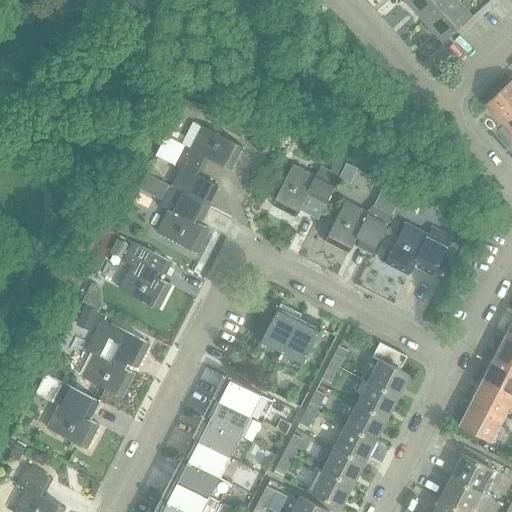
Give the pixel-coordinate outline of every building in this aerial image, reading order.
[(404,0),(423,21),(446,0),(404,0)] [(454,0),(446,0),(423,21),(443,43),(471,18),(454,0)] [(505,124),(511,118),(511,80),(487,104),(505,124)] [(172,187),(207,205),(216,186),(197,177),(206,159),(229,171),(242,147),(202,127),(190,150),(172,140),(162,160),(181,170),(172,187)] [(318,169),(313,178),(291,166),(270,206),(294,218),(306,195),(324,205),(337,179),(318,169)] [(208,206),(207,205),(172,187),(170,186),(160,205),(168,209),(156,232),(197,253),(209,229),(199,224),(208,206)] [(371,206),(366,214),(344,203),(323,242),(347,254),(359,231),(377,241),(390,216),(371,206)] [(431,228),(427,236),(404,224),(383,264),(407,277),(419,253),(438,263),(451,238),(431,228)] [(118,289),(159,310),(171,286),(161,281),(171,262),(132,242),(122,261),(130,266),(118,289)] [(281,353),(302,313),(282,303),(261,342),(281,353)] [(302,313),(281,353),(302,363),(322,324),(302,313)] [(353,315),(344,334),(373,348),(383,329),(353,315)] [(117,358),(137,368),(150,344),(101,319),(85,350),(94,355),(82,378),(122,398),(134,375),(114,364),(117,358)] [(511,337),(506,335),(495,357),(511,366),(511,337)] [(367,383),(398,399),(409,376),(399,370),(406,357),(379,343),(372,358),(379,361),(367,383)] [(329,363),(339,368),(348,351),(338,346),(329,363)] [(511,366),(495,357),(483,380),(511,395),(511,366)] [(331,384),(339,368),(329,363),(321,379),(331,384)] [(210,396),(250,417),(261,397),(221,376),(210,396)] [(511,395),(483,380),(472,402),(503,418),(503,416),(510,403),(511,403),(511,395)] [(47,429),(87,450),(99,426),(76,414),(86,395),(60,382),(50,401),(58,406),(47,429)] [(386,421),(398,399),(367,383),(356,405),(386,421)] [(306,407),(316,412),(325,395),(316,390),(306,407)] [(240,437),(250,417),(210,396),(200,416),(240,437)] [(511,420),(503,416),(503,418),(472,402),(460,425),(491,441),(499,425),(511,431),(511,420)] [(375,443),(386,421),(356,405),(345,427),(375,443)] [(308,427),(316,412),(306,407),(299,422),(308,427)] [(229,457),(240,437),(200,416),(190,437),(229,457)] [(364,465),(375,443),(345,427),(333,449),(364,465)] [(284,451),(294,456),(303,439),(293,434),(284,451)] [(219,477),(229,457),(190,437),(179,457),(219,477)] [(9,455),(20,460),(26,447),(15,443),(9,455)] [(352,487),(364,465),(333,449),(322,471),(352,487)] [(282,478),(294,456),(284,451),(273,473),(282,478)] [(451,477),(481,492),(493,469),(463,454),(451,477)] [(209,498),(219,477),(179,457),(169,477),(209,498)] [(75,462),(63,463),(67,497),(79,495),(75,462)] [(13,511),(63,511),(65,509),(42,497),(52,479),(26,466),(16,485),(25,489),(13,511)] [(340,509),(352,487),(322,471),(310,494),(340,509)] [(186,511),(201,511),(209,498),(169,477),(158,497),(186,511)] [(465,511),(470,511),(481,492),(451,477),(440,499),(465,511)] [(257,503),(267,508),(276,491),(266,486),(257,503)] [(186,511),(158,497),(150,511),(186,511)] [(291,511),(328,511),(329,511),(300,497),(291,511)] [(465,511),(440,499),(433,511),(465,511)] [(265,511),(267,508),(257,503),(252,511),(265,511)]
